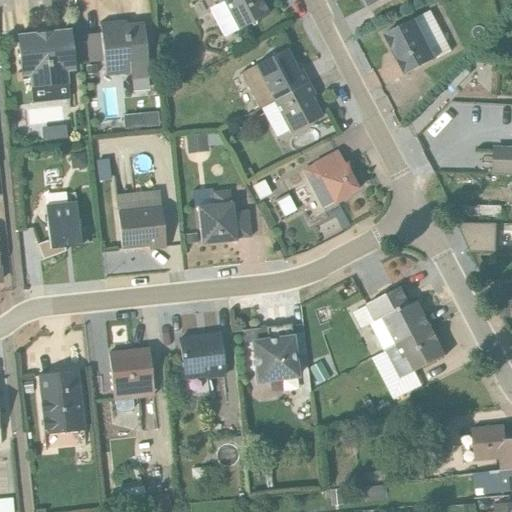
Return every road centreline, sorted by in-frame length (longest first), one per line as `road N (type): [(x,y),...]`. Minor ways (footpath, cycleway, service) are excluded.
road 1 (residential): [(0,324),(32,305),(279,283),(315,272),(418,213)]
road 2 (residential): [(418,213),(307,0)]
road 3 (residential): [(511,384),(418,213)]
